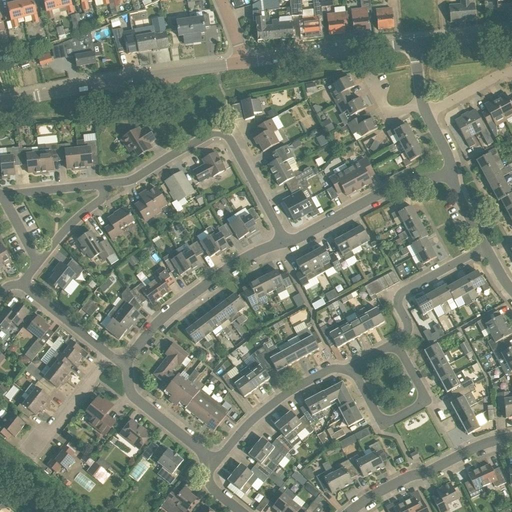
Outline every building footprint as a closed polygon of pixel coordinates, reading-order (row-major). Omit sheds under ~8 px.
[(30,0),(20,2),(24,18),(31,16),(33,24),(39,23),(33,0),(30,0)] [(57,0),(43,0),(48,20),(54,19),(52,11),(59,9),(57,0)] [(70,0),(57,0),(59,9),(67,7),(69,15),(74,14),(70,0)] [(94,0),(80,0),(83,11),(89,10),(87,2),(95,0),(94,0)] [(233,0),(236,8),(244,5),(241,0),(233,0)] [(262,0),(261,1),(252,6),(254,22),(256,22),(258,42),(263,42),(262,41),(263,41),(263,42),(265,43),(268,43),(269,41),(269,40),(294,38),(292,17),(292,14),(286,14),(286,13),(278,13),(278,20),(269,21),(268,10),(279,9),(278,0),(262,0)] [(303,12),(302,2),(301,0),(297,0),(291,1),(292,17),(303,16),(303,12)] [(320,0),(313,0),(315,17),(302,19),(305,38),(321,36),(320,29),(324,29),(321,8),(320,0)] [(333,0),(320,0),(321,8),(334,6),(333,0)] [(470,0),(460,0),(461,5),(450,6),(451,23),(475,21),(474,4),(471,4),(470,0)] [(511,0),(497,0),(498,11),(506,10),(506,14),(511,13),(511,0)] [(20,2),(7,6),(13,29),(19,28),(17,20),(24,18),(20,2)] [(370,31),(367,8),(352,9),(354,33),(370,31)] [(392,9),(385,10),(376,11),(378,30),(394,28),(392,9)] [(210,27),(209,17),(209,14),(202,15),(202,13),(196,14),(197,19),(190,20),(193,43),(201,42),(200,34),(205,33),(205,28),(210,27)] [(79,14),(71,16),(74,31),(83,29),(79,14)] [(348,26),(347,14),(336,15),(336,21),(328,22),(329,35),(345,34),(344,27),(348,26)] [(163,17),(151,20),(154,34),(152,35),(151,28),(134,31),(135,37),(139,52),(153,50),(153,51),(169,48),(163,17)] [(190,20),(178,22),(177,19),(171,20),(172,32),(178,31),(179,37),(184,36),(185,44),(193,43),(190,20)] [(63,27),(57,28),(59,40),(67,38),(66,35),(65,35),(63,27)] [(139,52),(135,37),(134,31),(123,33),(123,29),(113,31),(119,53),(127,51),(127,54),(138,52),(138,53),(139,52)] [(77,38),(63,43),(66,58),(75,57),(77,68),(96,64),(92,38),(91,33),(77,38)] [(43,46),(48,42),(44,37),(39,42),(43,46)] [(11,45),(0,47),(0,58),(7,57),(14,56),(11,45)] [(50,53),(37,57),(40,66),(53,62),(50,53)] [(346,91),(354,87),(349,76),(333,85),(336,90),(331,93),(336,104),(349,97),(346,91)] [(307,94),(310,93),(309,87),(315,86),(315,83),(305,85),(307,94)] [(505,119),(506,120),(511,116),(511,99),(511,100),(511,106),(505,93),(499,96),(499,97),(495,100),(505,119)] [(349,97),(336,104),(342,114),(347,112),(350,117),(366,109),(361,98),(352,103),(349,97)] [(259,100),(251,102),(250,100),(241,102),(242,104),(232,106),(235,121),(236,121),(236,119),(245,117),(245,121),(254,119),(255,125),(256,125),(254,115),(262,113),(259,100)] [(495,100),(485,105),(488,111),(482,114),(495,138),(497,137),(496,126),(495,124),(505,119),(495,100)] [(274,109),(267,113),(270,119),(277,115),(274,109)] [(476,110),(465,116),(476,135),(481,132),(488,146),(493,143),(476,110)] [(465,116),(455,121),(470,148),(475,145),(471,138),(476,135),(465,116)] [(372,119),(363,123),(360,118),(347,125),(353,135),(359,132),(362,138),(378,129),(372,119)] [(335,130),(329,119),(322,123),(327,134),(335,130)] [(278,131),(272,120),(255,129),(259,137),(254,140),(257,146),(259,145),(263,153),(279,144),(273,134),(278,131)] [(107,127),(100,123),(96,129),(103,133),(107,127)] [(407,124),(394,131),(393,129),(387,133),(390,138),(396,135),(399,142),(412,135),(407,124)] [(148,144),(155,140),(147,128),(141,132),(139,129),(122,139),(130,152),(133,150),(135,151),(139,156),(151,149),(148,144)] [(399,142),(405,152),(418,145),(412,135),(399,142)] [(295,150),(302,146),(299,140),(292,144),(295,150)] [(99,157),(98,154),(97,141),(84,142),(84,141),(77,141),(78,149),(80,170),(87,170),(86,167),(92,167),(92,166),(91,156),(98,155),(98,158),(99,157)] [(380,144),(375,141),(370,150),(375,153),(380,144)] [(39,154),(41,175),(48,174),(48,171),(54,171),(53,160),(59,159),(59,161),(60,161),(58,145),(58,144),(38,146),(38,148),(39,154)] [(66,159),(67,169),(73,169),(73,171),(80,170),(78,149),(71,150),(70,144),(58,145),(60,161),(60,160),(66,159)] [(394,145),(387,148),(390,153),(397,150),(394,145)] [(405,152),(408,159),(403,162),(406,167),(412,164),(411,162),(423,155),(418,145),(405,152)] [(274,176),(289,167),(286,161),(289,159),(290,157),(285,147),(270,155),(274,162),(268,165),(274,176)] [(0,158),(3,179),(9,178),(9,176),(15,175),(14,166),(14,165),(20,164),(21,164),(19,150),(19,148),(6,149),(7,157),(0,158)] [(28,163),(28,165),(29,174),(35,173),(35,175),(41,175),(39,154),(38,148),(22,149),(19,150),(21,164),(28,163)] [(501,161),(497,154),(494,149),(488,152),(489,154),(477,161),(482,171),(495,164),(501,161)] [(226,170),(217,153),(202,160),(206,167),(203,168),(202,166),(193,171),(200,183),(212,177),(226,170)] [(348,169),(359,190),(371,183),(368,178),(374,175),(365,159),(348,169)] [(510,169),(511,168),(511,163),(508,166),(499,171),(495,164),(482,171),(488,181),(510,169)] [(359,190),(348,169),(347,169),(345,165),(334,171),(336,175),(330,179),(339,194),(344,191),(347,196),(359,190)] [(315,176),(312,169),(308,168),(304,171),(303,174),(299,172),(296,171),(293,173),(289,167),(274,176),(279,186),(285,183),(289,190),(301,184),(315,176)] [(502,177),(511,172),(510,169),(488,181),(493,191),(506,184),(502,177)] [(182,173),(166,183),(172,192),(170,193),(175,201),(183,196),(184,198),(193,192),(182,173)] [(308,189),(305,191),(301,184),(289,190),(293,196),(283,202),(289,212),(312,199),(311,199),(313,198),(308,189)] [(493,191),(496,196),(498,202),(501,200),(511,195),(506,184),(493,191)] [(159,210),(167,204),(157,188),(141,197),(143,201),(136,206),(146,221),(161,212),(159,210)] [(333,188),(326,191),(332,201),(338,198),(333,188)] [(511,207),(511,194),(511,195),(501,200),(506,210),(511,207)] [(200,195),(195,198),(200,206),(205,203),(200,195)] [(289,212),(294,222),(310,213),(313,218),(320,214),(315,206),(312,199),(289,212)] [(417,216),(411,206),(399,213),(398,211),(391,215),(394,220),(400,217),(404,224),(417,216)] [(135,222),(126,208),(124,209),(123,208),(119,211),(120,212),(108,219),(111,225),(106,228),(113,240),(123,234),(120,231),(135,222)] [(244,217),(239,219),(250,237),(259,231),(254,222),(259,219),(252,208),(247,212),(250,216),(245,219),(244,217)] [(404,224),(407,231),(409,234),(422,227),(417,216),(404,224)] [(250,237),(239,219),(230,225),(228,223),(223,226),(230,237),(235,234),(239,240),(245,237),(247,239),(250,237)] [(223,226),(218,229),(221,234),(216,237),(214,234),(210,237),(221,255),(230,249),(225,240),(230,237),(223,226)] [(353,232),(360,246),(370,241),(362,227),(353,232)] [(411,237),(415,243),(415,244),(425,238),(426,238),(428,237),(422,227),(409,234),(407,231),(403,233),(406,239),(411,237)] [(106,241),(100,245),(91,232),(78,241),(82,247),(80,248),(84,255),(87,254),(91,260),(99,255),(103,261),(114,254),(106,241)] [(344,237),(352,251),(360,246),(353,232),(344,237)] [(406,239),(403,233),(398,236),(400,239),(402,242),(406,239)] [(159,237),(152,241),(154,244),(158,250),(164,246),(159,237)] [(221,255),(210,237),(201,243),(199,241),(194,244),(201,255),(206,252),(210,258),(216,254),(218,257),(221,255)] [(344,237),(334,242),(345,261),(354,256),(351,251),(352,251),(344,237)] [(412,245),(413,245),(416,251),(418,255),(431,248),(426,238),(425,238),(415,244),(415,243),(412,245)] [(0,265),(3,263),(5,266),(12,262),(0,241),(0,265)] [(201,255),(194,244),(189,247),(190,249),(185,252),(183,249),(179,252),(192,273),(201,267),(196,258),(201,255)] [(147,248),(150,253),(155,250),(152,245),(147,248)] [(314,253),(322,267),(325,272),(334,267),(337,273),(343,270),(334,254),(329,257),(323,248),(314,253)] [(403,256),(410,253),(407,248),(400,251),(401,252),(403,256)] [(431,248),(418,255),(422,262),(416,265),(419,270),(425,267),(424,265),(437,258),(431,248)] [(179,252),(178,250),(163,259),(165,262),(172,273),(177,270),(181,276),(187,272),(188,275),(192,273),(179,252)] [(322,267),(314,253),(305,257),(316,277),(325,272),(322,267)] [(131,257),(127,260),(133,267),(137,264),(131,257)] [(305,257),(296,262),(301,272),(296,275),(303,287),(304,287),(309,284),(308,281),(316,277),(305,257)] [(71,261),(66,267),(61,263),(56,269),(57,270),(48,283),(55,289),(58,286),(64,291),(72,280),(75,282),(83,271),(71,261)] [(173,281),(163,268),(155,274),(154,276),(157,280),(151,284),(162,298),(172,291),(167,286),(173,281)] [(286,273),(280,276),(277,271),(268,276),(275,290),(277,295),(286,291),(285,289),(292,286),(286,273)] [(388,274),(394,285),(399,282),(393,271),(388,274)] [(478,271),(468,277),(475,290),(481,286),(484,292),(490,289),(486,283),(484,284),(478,271)] [(383,277),(389,288),(394,285),(388,274),(383,277)] [(359,275),(351,279),(354,285),(362,281),(359,275)] [(275,290),(268,276),(259,280),(266,295),(275,290)] [(383,277),(378,280),(384,291),(389,288),(383,277)] [(458,282),(470,305),(473,303),(468,294),(475,290),(468,277),(458,282)] [(266,295),(259,280),(249,285),(251,289),(244,292),(249,303),(253,309),(258,306),(269,301),(266,295)] [(378,280),(364,287),(372,301),(377,298),(376,295),(384,291),(378,280)] [(458,282),(447,288),(454,301),(461,297),(465,305),(467,307),(470,305),(458,282)] [(162,298),(151,284),(146,288),(143,285),(141,284),(133,290),(143,304),(148,300),(152,305),(162,298)] [(436,291),(448,314),(451,312),(446,302),(453,299),(454,301),(447,288),(446,286),(436,291)] [(141,308),(134,298),(127,289),(122,295),(123,300),(115,309),(119,312),(135,325),(138,322),(136,321),(140,315),(137,312),(141,308)] [(335,290),(326,295),(328,298),(327,298),(329,302),(338,297),(335,290)] [(426,297),(433,310),(440,306),(445,315),(448,314),(436,291),(426,297)] [(227,301),(237,314),(245,307),(235,294),(227,301)] [(292,300),(297,308),(305,304),(300,295),(292,300)] [(433,310),(426,297),(416,302),(423,315),(421,316),(424,322),(429,319),(426,313),(432,310),(433,310)] [(82,309),(86,313),(94,304),(89,300),(82,309)] [(227,301),(219,307),(229,320),(237,314),(227,301)] [(318,302),(312,305),(315,310),(321,307),(320,306),(318,302)] [(29,313),(18,304),(10,315),(5,310),(0,315),(0,326),(6,331),(12,322),(18,327),(29,313)] [(94,304),(86,313),(91,317),(99,308),(94,304)] [(211,313),(221,326),(229,320),(219,307),(211,313)] [(135,325),(119,312),(115,309),(115,308),(108,316),(113,320),(129,334),(135,325)] [(358,319),(366,333),(375,328),(367,314),(364,308),(355,313),(358,319)] [(377,309),(367,314),(375,328),(384,323),(377,309)] [(202,319),(212,332),(221,326),(211,313),(202,319)] [(32,317),(28,314),(22,322),(25,325),(32,317)] [(43,337),(50,328),(45,323),(46,322),(39,316),(28,330),(39,339),(25,356),(30,359),(32,361),(49,341),(43,337)] [(113,320),(108,316),(101,325),(106,329),(120,341),(124,335),(126,337),(129,334),(113,320)] [(491,334),(507,325),(502,316),(492,321),(489,316),(477,323),(482,332),(488,329),(491,334)] [(194,325),(204,338),(212,332),(202,319),(194,325)] [(346,319),(336,325),(339,329),(347,344),(356,338),(346,319)] [(358,319),(349,324),(346,319),(356,338),(366,333),(358,319)] [(336,325),(327,329),(324,322),(318,325),(331,348),(336,345),(338,349),(347,344),(339,329),(336,325)] [(194,325),(186,331),(196,345),(204,338),(194,325)] [(444,335),(441,330),(438,325),(433,328),(436,333),(432,335),(429,330),(424,333),(429,343),(434,340),(444,335)] [(493,352),(505,345),(502,340),(511,334),(507,325),(491,334),(493,339),(488,342),(493,352)] [(311,335),(308,329),(307,329),(297,335),(301,342),(308,356),(319,350),(317,346),(322,343),(316,332),(311,335)] [(63,357),(64,357),(71,363),(77,368),(81,364),(79,362),(82,357),(78,354),(82,349),(71,340),(67,345),(64,342),(57,352),(63,357)] [(301,342),(291,348),(298,361),(308,356),(301,342)] [(173,344),(165,354),(168,357),(178,364),(181,366),(182,364),(187,358),(189,356),(173,344)] [(437,344),(424,352),(430,362),(443,355),(437,344)] [(511,359),(511,347),(508,350),(505,345),(493,352),(498,361),(503,358),(506,363),(511,359)] [(277,372),(288,367),(281,353),(280,353),(276,346),(266,351),(264,347),(258,351),(271,371),(275,368),(277,372)] [(298,361),(291,348),(281,353),(288,367),(298,361)] [(248,367),(261,385),(270,379),(266,374),(271,371),(258,351),(252,355),(257,361),(248,367)] [(46,366),(51,370),(67,382),(70,378),(68,376),(72,371),(67,368),(71,363),(64,357),(63,357),(57,352),(46,365),(47,366),(46,366)] [(430,362),(436,372),(449,365),(454,362),(448,352),(443,355),(430,362)] [(32,361),(25,356),(23,358),(21,356),(17,361),(22,365),(24,363),(26,365),(28,363),(29,364),(32,361)] [(169,387),(177,376),(172,372),(178,364),(168,357),(154,375),(169,387)] [(511,359),(506,363),(500,366),(503,371),(506,376),(508,374),(509,376),(511,376),(511,375),(511,359)] [(67,382),(51,370),(46,366),(41,373),(40,372),(32,365),(31,366),(30,365),(25,371),(39,381),(38,381),(42,384),(51,392),(55,387),(57,389),(61,384),(64,386),(67,382)] [(449,365),(436,372),(441,383),(461,372),(461,371),(454,375),(449,365)] [(228,373),(231,378),(240,373),(236,367),(228,373)] [(261,385),(248,367),(240,374),(253,392),(261,385)] [(192,385),(196,379),(200,374),(195,370),(190,377),(187,381),(185,380),(170,400),(177,406),(192,385)] [(389,378),(392,379),(392,372),(383,371),(381,387),(387,387),(387,382),(389,382),(389,378)] [(461,372),(441,383),(447,393),(450,391),(453,396),(473,386),(474,385),(472,379),(467,382),(461,372)] [(170,400),(185,380),(180,376),(179,374),(177,376),(169,387),(164,393),(171,398),(169,400),(170,400)] [(227,374),(222,377),(232,391),(237,387),(244,398),(253,392),(240,374),(231,380),(227,374)] [(25,393),(45,409),(49,405),(46,403),(50,398),(48,396),(51,392),(42,384),(38,381),(35,386),(37,388),(30,396),(25,392),(25,393)] [(342,383),(342,382),(323,392),(331,407),(336,404),(342,383)] [(343,383),(342,383),(336,404),(338,409),(353,401),(343,383)] [(185,409),(200,391),(192,385),(177,406),(179,404),(185,409)] [(473,386),(453,396),(456,401),(451,404),(456,415),(469,407),(477,403),(472,393),(475,391),(473,386)] [(193,414),(208,395),(201,389),(200,391),(185,409),(186,409),(193,414)] [(323,392),(314,397),(322,412),(331,407),(323,392)] [(25,393),(22,397),(27,401),(23,406),(21,404),(17,409),(22,412),(30,419),(33,414),(36,416),(40,411),(42,413),(45,409),(25,393)] [(511,399),(509,399),(508,393),(497,394),(499,408),(505,408),(506,419),(511,417),(511,399)] [(200,420),(215,401),(208,395),(193,414),(200,420)] [(322,412),(314,397),(305,402),(306,405),(301,409),(305,416),(310,425),(325,418),(322,412)] [(107,414),(113,406),(105,399),(103,402),(98,398),(87,412),(94,418),(89,424),(105,436),(116,422),(107,414)] [(222,406),(215,401),(200,420),(207,425),(222,406)] [(353,401),(338,409),(343,418),(358,411),(353,401)] [(229,412),(222,406),(207,425),(214,431),(229,412)] [(469,407),(456,415),(462,425),(475,418),(469,407)] [(358,411),(343,418),(348,428),(363,420),(358,411)] [(283,419),(297,436),(305,429),(310,435),(314,431),(310,425),(305,416),(298,421),(291,412),(283,419)] [(11,414),(3,424),(0,421),(0,433),(7,438),(10,434),(15,438),(25,425),(11,414)] [(475,418),(462,425),(468,435),(481,428),(475,418)] [(297,436),(283,419),(275,425),(282,435),(276,440),(289,452),(294,448),(294,447),(289,442),(297,436)] [(151,436),(143,429),(142,430),(131,421),(120,435),(140,450),(151,436)] [(342,430),(334,434),(330,436),(333,442),(346,435),(342,430)] [(317,436),(321,443),(328,439),(324,433),(323,433),(317,436)] [(276,440),(271,446),(262,439),(255,447),(278,466),(285,458),(289,452),(276,440)] [(332,447),(328,439),(321,443),(326,450),(332,447)] [(344,440),(339,443),(343,450),(348,447),(344,440)] [(159,447),(153,442),(142,456),(148,461),(159,447)] [(366,457),(374,472),(384,467),(382,463),(388,460),(378,442),(369,447),(372,454),(366,457)] [(75,461),(71,458),(75,453),(64,445),(47,466),(57,473),(62,467),(67,471),(75,461)] [(333,449),(335,452),(336,453),(341,450),(339,445),(333,448),(333,449)] [(254,467),(268,479),(278,466),(255,447),(248,455),(258,463),(254,467)] [(161,477),(171,485),(181,473),(177,470),(184,461),(179,457),(174,453),(169,449),(157,463),(166,470),(161,477)] [(106,472),(106,471),(96,464),(95,463),(85,455),(81,460),(91,468),(87,472),(99,482),(106,472)] [(374,472),(366,457),(360,460),(357,456),(348,461),(356,476),(362,474),(364,478),(374,472)] [(97,463),(106,471),(110,465),(101,458),(97,463)] [(348,461),(338,466),(341,470),(335,473),(342,489),(353,483),(350,479),(356,476),(348,461)] [(234,473),(252,487),(258,479),(264,484),(268,479),(254,467),(250,472),(241,464),(234,473)] [(499,468),(496,470),(493,471),(490,465),(479,470),(486,486),(493,483),(495,487),(497,488),(506,483),(499,468)] [(479,470),(468,474),(471,481),(465,484),(472,499),(481,495),(482,493),(480,489),(486,486),(479,470)] [(80,472),(74,479),(90,491),(96,484),(80,472)] [(297,481),(301,476),(296,472),(292,477),(297,481)] [(335,473),(328,477),(326,472),(317,477),(324,493),(330,490),(332,494),(342,489),(335,473)] [(234,473),(227,481),(245,495),(252,487),(234,473)] [(281,488),(285,483),(279,478),(274,483),(281,488)] [(309,493),(313,488),(308,483),(304,488),(309,493)] [(459,500),(455,492),(451,483),(441,488),(442,489),(437,491),(439,495),(432,498),(439,511),(445,511),(449,510),(447,505),(459,500)] [(187,492),(188,490),(185,488),(181,493),(176,488),(165,502),(173,508),(176,505),(184,511),(186,511),(196,500),(187,492)] [(292,502),(296,497),(287,490),(285,493),(280,489),(270,502),(275,505),(273,508),(278,511),(277,511),(283,511),(292,502)] [(318,497),(314,502),(318,505),(323,500),(318,497)] [(261,511),(270,502),(265,498),(256,509),(260,511),(261,511)] [(428,511),(423,501),(418,504),(414,498),(404,503),(408,511),(428,511)] [(302,507),(301,509),(292,502),(283,511),(305,511),(307,510),(303,508),(302,507)] [(313,511),(318,506),(314,502),(310,507),(307,510),(305,511),(313,511)] [(408,511),(404,503),(393,509),(394,511),(408,511)]
